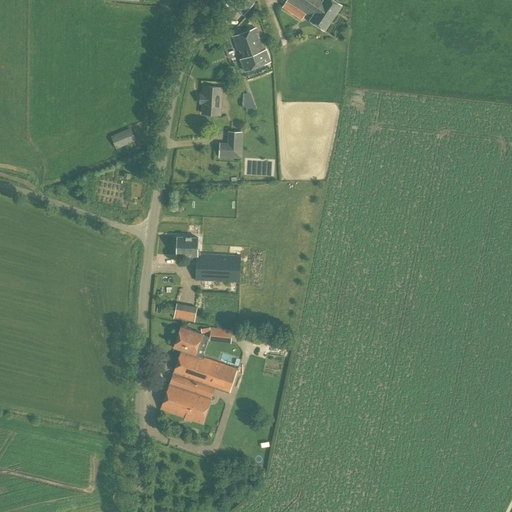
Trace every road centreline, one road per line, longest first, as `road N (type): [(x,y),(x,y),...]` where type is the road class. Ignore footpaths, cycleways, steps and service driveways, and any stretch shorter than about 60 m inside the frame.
road 1 (unclassified): [(134,511),(150,237)]
road 2 (unclassified): [(150,237),(174,83),(204,0)]
road 3 (unclassified): [(0,176),(150,237)]
